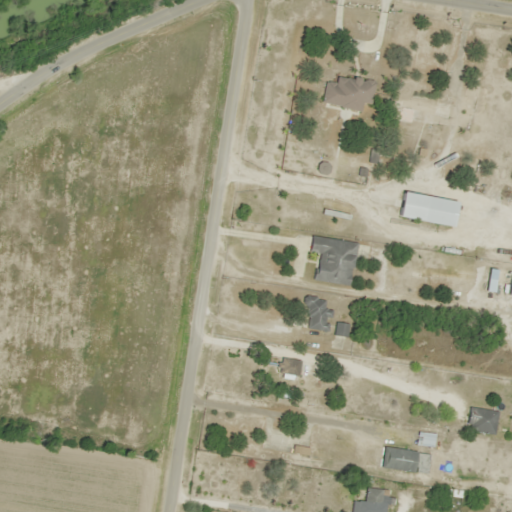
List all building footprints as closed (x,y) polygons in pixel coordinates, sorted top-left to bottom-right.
[(359,111),(361,103),(369,104),(373,82),(335,76),(333,84),(323,82),(319,104),(359,111)] [(447,119),(449,105),(409,98),(410,92),(393,89),(387,118),(419,124),(421,114),(447,119)] [(312,281),(347,286),(353,243),(309,236),(307,253),(316,254),(312,281)] [(321,307),(323,303),(310,297),(299,323),(322,334),(332,312),(321,307)] [(343,336),(345,326),(334,323),(332,334),(343,336)] [(294,376),(298,361),(279,357),(275,372),(294,376)] [(492,434),(495,411),(466,408),(464,431),(492,434)] [(432,434),(416,431),(413,444),(430,447),(432,434)] [(410,472),(412,462),(414,462),(416,452),(382,446),(379,466),(410,472)] [(372,511),(375,511),(378,489),(362,487),(360,511),(372,511)]
